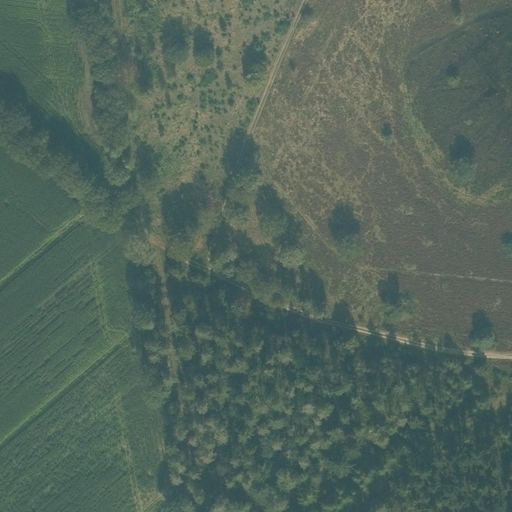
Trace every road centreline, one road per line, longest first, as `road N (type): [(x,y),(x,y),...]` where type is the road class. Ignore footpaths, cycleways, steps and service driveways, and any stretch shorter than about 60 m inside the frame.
road 1 (track): [(511,357),(348,327),(204,264),(252,119),(308,0)]
road 2 (track): [(150,241),(190,446),(205,471),(266,511)]
road 3 (track): [(114,0),(137,214),(150,241)]
road 4 (track): [(0,113),(150,241)]
